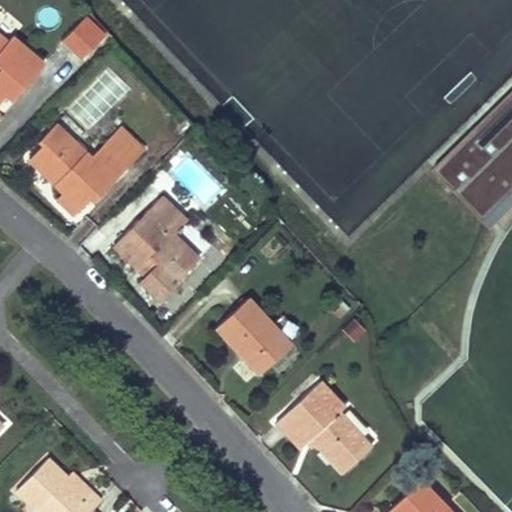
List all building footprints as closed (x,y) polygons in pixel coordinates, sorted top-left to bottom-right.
[(103,36),(84,17),(62,40),(82,59),(103,36)] [(43,63),(11,36),(6,41),(0,35),(0,100),(6,93),(13,99),(43,63)] [(511,91),(437,164),(494,222),(511,204),(511,91)] [(89,158),(54,124),(38,141),(42,144),(28,159),(48,178),(52,174),(57,179),(54,183),(63,191),(57,198),(74,214),(90,197),(94,201),(143,150),(119,127),(89,158)] [(57,179),(52,174),(48,178),(54,183),(57,179)] [(185,220),(160,196),(113,246),(138,270),(144,263),(150,268),(144,275),(138,281),(158,299),(197,258),(172,234),(185,220)] [(150,268),(144,263),(138,270),(144,275),(150,268)] [(246,297),(215,327),(259,373),(290,344),(289,343),(271,324),(246,297)] [(282,313),(271,324),(289,343),(300,332),(282,313)] [(276,421),(300,447),(304,443),(310,438),(315,443),(337,467),(365,441),(338,412),(343,407),(319,381),(276,421)] [(310,448),(315,443),(310,438),(304,443),(310,448)] [(370,447),(365,441),(337,467),(342,473),(370,447)] [(66,477),(47,458),(16,490),(38,511),(93,511),(91,510),(101,500),(91,489),(85,495),(66,477)] [(66,477),(85,495),(91,489),(72,471),(66,477)] [(450,511),(419,480),(389,510),(390,511),(450,511)] [(123,511),(138,511),(140,510),(133,502),(123,511)]
